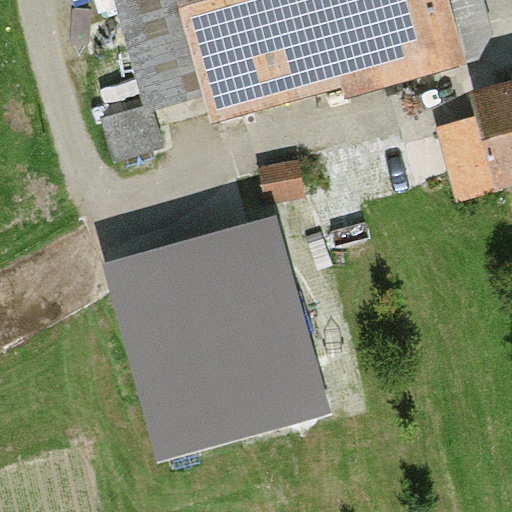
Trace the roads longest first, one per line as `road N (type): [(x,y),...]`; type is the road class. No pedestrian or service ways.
road 1 (track): [(0,319),(281,137),(428,95),(472,71),(511,13)]
road 2 (track): [(46,0),(73,142),(122,240)]
